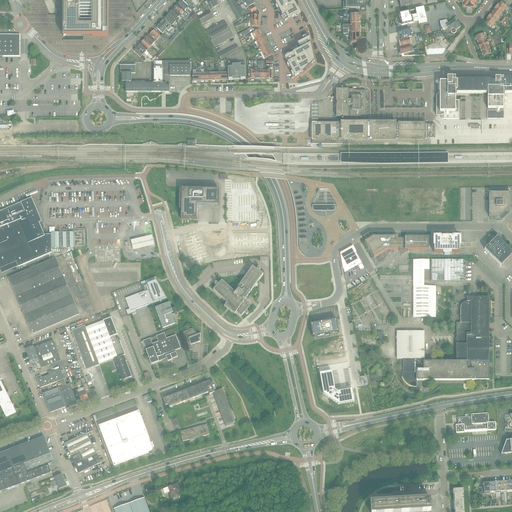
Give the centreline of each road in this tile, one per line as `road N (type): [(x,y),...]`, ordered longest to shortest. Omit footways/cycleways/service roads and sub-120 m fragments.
road 1 (secondary): [(140,118),(202,122),(257,161),(281,214),(285,301)]
road 2 (secondary): [(80,496),(158,467),(291,437)]
road 3 (residential): [(46,425),(205,364),(232,333)]
road 4 (residential): [(511,237),(500,227),(380,226),(351,237)]
road 5 (residential): [(232,333),(185,292),(163,234)]
road 6 (tertiary): [(318,431),(437,406)]
